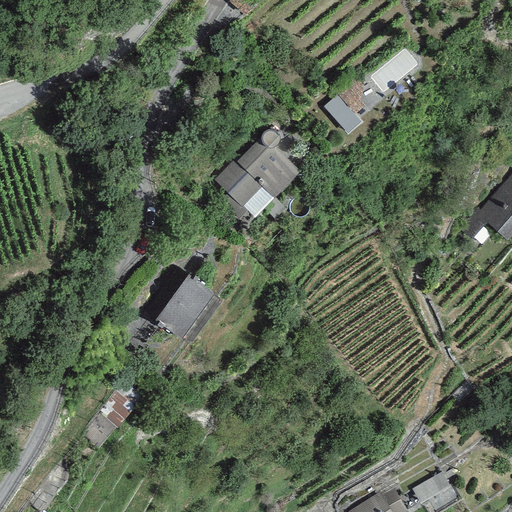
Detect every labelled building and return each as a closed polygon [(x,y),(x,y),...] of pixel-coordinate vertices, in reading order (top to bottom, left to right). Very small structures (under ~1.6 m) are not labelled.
[(252,9),(241,0),(228,0),(246,16),(252,9)] [(346,141),(361,133),(345,102),(330,109),(346,141)] [(262,134),(260,137),(237,160),(235,158),(213,180),(227,194),(220,201),(238,220),(246,213),(253,219),(300,172),(275,147),(279,144),(280,140),(279,136),(276,132),(273,130),(269,130),(265,131),(262,134)] [(511,235),(511,174),(481,210),(478,207),(460,228),(473,240),(489,223),(508,240),(511,235)] [(214,295),(187,275),(155,320),(182,339),(214,295)] [(441,473),(412,488),(420,503),(449,488),(441,473)] [(407,511),(394,489),(383,496),(392,511),(407,511)] [(380,492),(348,511),(392,511),(383,496),(380,492)]
